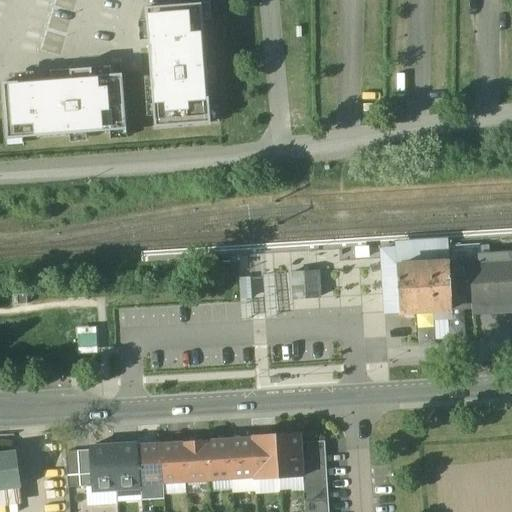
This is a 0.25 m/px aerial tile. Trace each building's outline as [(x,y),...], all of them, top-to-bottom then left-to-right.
[(203,4),(142,8),(143,23),(137,24),(139,52),(144,51),(146,75),(141,75),(144,128),(150,127),(151,130),(211,125),(203,4)] [(3,80),(0,80),(0,88),(4,142),(129,133),(124,73),(123,73),(122,68),(102,69),(102,65),(62,68),(62,71),(33,74),(34,79),(23,80),(23,74),(3,76),(3,80)] [(367,245),(353,246),(354,257),(368,256),(367,245)] [(447,247),(381,251),(382,269),(384,314),(399,314),(396,266),(448,264),(447,247)] [(448,264),(396,266),(399,314),(451,311),(450,307),(448,267),(448,264)] [(511,264),(467,266),(469,306),(471,306),(511,303),(511,264)] [(467,266),(448,267),(450,307),(469,306),(467,266)] [(316,272),(291,274),(293,300),(317,299),(316,272)] [(27,295),(12,296),(13,305),(27,305),(27,295)] [(299,434),(275,435),(278,480),(302,478),(301,468),(301,456),(300,444),(299,434)] [(275,435),(251,437),(252,440),(254,478),(254,481),(278,480),(275,435)] [(252,440),(229,441),(231,480),(254,478),(252,440)] [(229,441),(206,443),(208,481),(231,480),(229,441)] [(324,442),(300,444),(301,456),(325,455),(324,442)] [(206,443),(183,444),(185,483),(208,481),(206,443)] [(183,444),(160,446),(163,484),(185,483),(183,444)] [(137,446),(113,447),(116,491),(140,489),(140,486),(137,447),(137,446)] [(160,446),(137,447),(140,486),(163,484),(160,446)] [(113,447),(90,449),(90,452),(93,487),(93,492),(116,491),(113,447)] [(0,492),(21,489),(16,451),(0,453),(0,492)] [(86,488),(93,487),(90,452),(78,453),(80,488),(86,488)] [(80,488),(78,453),(66,454),(68,489),(80,488)] [(325,455),(301,456),(301,468),(325,466),(325,455)] [(326,479),(325,466),(301,468),(302,478),(302,480),(326,479)] [(326,479),(302,480),(303,492),(327,490),(326,479)] [(116,491),(93,492),(93,487),(86,488),(87,508),(117,506),(116,491)] [(327,490),(303,492),(304,504),(328,502),(327,490)] [(328,511),(328,502),(304,504),(304,511),(328,511)]
